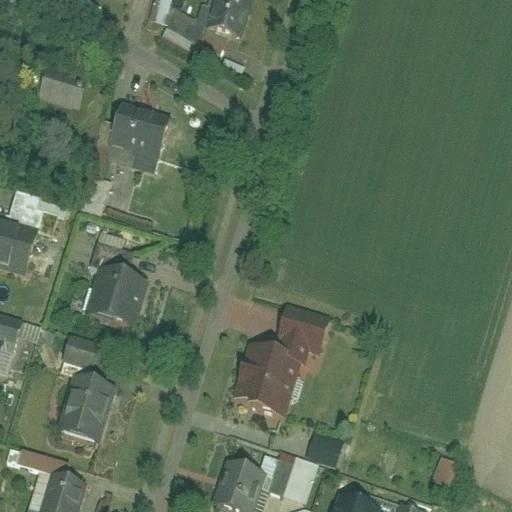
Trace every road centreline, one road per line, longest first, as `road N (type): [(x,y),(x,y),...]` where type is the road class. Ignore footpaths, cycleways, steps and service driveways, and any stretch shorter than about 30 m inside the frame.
road 1 (residential): [(272,132),(158,511)]
road 2 (residential): [(272,132),(29,0)]
road 3 (residential): [(311,0),(272,132)]
